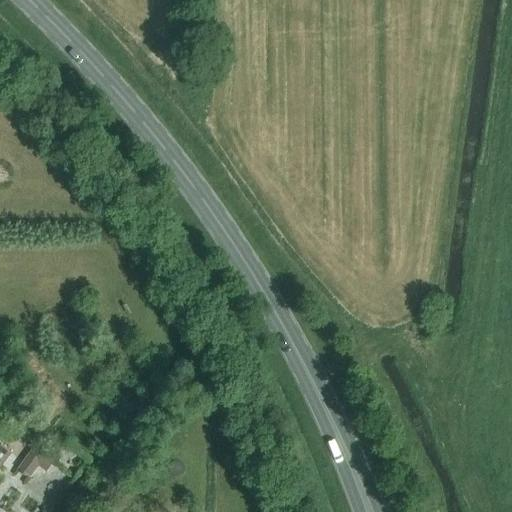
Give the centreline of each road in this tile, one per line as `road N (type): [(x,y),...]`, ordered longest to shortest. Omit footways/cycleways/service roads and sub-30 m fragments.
road 1 (primary): [(323,405),(264,292),(177,160),(26,0)]
road 2 (primary): [(379,511),(323,405)]
